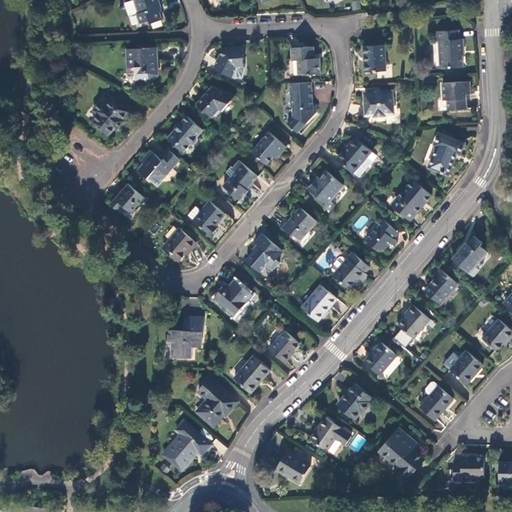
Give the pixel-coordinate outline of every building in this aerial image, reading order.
[(158,0),(135,0),(139,13),(137,14),(139,22),(149,20),(150,23),(161,19),(157,8),(161,7),(158,0)] [(351,2),(352,10),(360,9),(358,0),(351,2)] [(459,31),(435,32),(436,41),(440,41),(441,51),(439,51),(440,68),(462,67),(462,55),(463,55),(462,40),(459,39),(459,31)] [(386,71),(385,45),(364,46),(365,72),(386,71)] [(156,47),(126,49),(127,73),(135,73),(135,81),(148,81),(155,74),(154,61),(157,61),(156,47)] [(314,47),(292,48),(292,60),(297,60),(299,75),(321,74),(320,59),(315,58),(314,47)] [(244,67),(243,48),(225,48),(223,55),(221,54),(214,69),(232,77),(236,67),(244,67)] [(244,71),(244,67),(236,67),(232,77),(235,78),(239,71),(244,71)] [(470,81),(443,83),(443,100),(447,100),(447,110),(467,109),(466,94),(471,94),(470,81)] [(312,82),(290,83),(291,107),(292,107),(293,117),(287,123),(297,132),(316,112),(316,104),(312,104),(312,102),(311,102),(311,98),(313,98),(312,82)] [(235,95),(212,86),(197,104),(212,117),(218,109),(221,112),(235,95)] [(392,91),(364,93),(366,115),(374,115),(374,116),(384,116),(385,114),(393,113),(392,91)] [(128,112),(112,98),(106,104),(101,100),(93,110),(98,114),(92,121),(108,135),(114,128),(116,129),(124,120),(123,119),(128,112)] [(203,129),(187,116),(167,138),(173,143),(175,143),(178,145),(178,148),(183,152),(190,144),(193,144),(197,139),(197,137),(203,129)] [(286,147),(269,133),(252,152),(266,164),(277,152),(279,154),(286,147)] [(464,143),(439,133),(434,144),(437,146),(428,167),(448,175),(456,153),(460,154),(464,143)] [(353,172),(371,151),(355,138),(337,158),(353,172)] [(169,149),(161,158),(162,160),(164,158),(173,166),(180,159),(169,149)] [(167,176),(165,174),(173,166),(164,158),(162,160),(161,158),(151,150),(141,161),(143,163),(138,170),(158,187),(167,176)] [(257,176),(239,160),(233,167),(232,166),(226,172),(231,176),(223,186),(240,200),(248,191),(246,189),(257,176)] [(343,185),(327,171),(317,182),(315,181),(308,189),(326,203),(324,206),(328,210),(333,204),(329,201),(343,185)] [(413,179),(391,204),(410,220),(431,195),(413,179)] [(145,199),(128,184),(110,204),(117,210),(121,205),(132,214),(145,199)] [(224,214),(209,201),(201,211),(194,220),(210,235),(217,227),(215,225),(224,214)] [(188,216),(194,220),(201,211),(196,207),(188,216)] [(316,221),(300,207),(289,220),(286,218),(280,225),(293,237),(294,235),(300,240),(316,221)] [(378,226),(366,240),(377,250),(385,249),(390,243),(394,246),(397,242),(393,239),(398,233),(382,218),(376,225),(378,226)] [(196,243),(179,228),(164,246),(179,259),(188,248),(190,250),(196,243)] [(282,252),(262,234),(254,242),(259,246),(247,260),(260,271),(265,265),(272,270),(279,262),(276,259),(282,252)] [(474,267),(487,252),(480,246),(482,243),(474,237),(468,243),(467,242),(453,259),(466,271),(472,265),(474,267)] [(177,261),(179,259),(164,246),(162,248),(177,261)] [(369,267),(353,252),(346,260),(335,272),(333,275),(350,289),(359,278),(362,280),(367,275),(364,273),(369,267)] [(331,269),(335,272),(346,260),(342,257),(340,257),(331,267),(331,269)] [(439,304),(457,283),(440,268),(432,276),(435,280),(425,292),(439,304)] [(252,294),(234,280),(229,286),(224,291),(222,289),(214,297),(227,308),(230,304),(238,310),(252,294)] [(321,285),(302,306),(317,320),(337,298),(321,285)] [(233,316),(238,310),(230,304),(227,308),(225,309),(233,316)] [(413,338),(430,319),(413,305),(407,311),(409,313),(398,325),(413,338)] [(203,317),(184,316),(183,330),(168,330),(167,346),(171,346),(170,357),(191,358),(191,347),(200,347),(201,332),(202,332),(203,317)] [(511,331),(499,319),(482,338),(497,351),(507,339),(509,340),(511,336),(511,331)] [(285,331),(269,349),(284,362),(290,355),(289,355),(299,343),(285,331)] [(379,375),(396,355),(381,342),(364,361),(379,375)] [(483,365),(466,351),(450,369),(467,383),(483,365)] [(253,355),(233,378),(250,392),(270,369),(253,355)] [(238,401),(210,377),(209,378),(210,380),(200,391),(199,390),(197,391),(207,399),(196,412),(213,426),(224,414),(226,415),(238,401)] [(426,392),(430,396),(438,387),(434,382),(430,383),(425,389),(426,392)] [(372,399),(355,384),(346,393),(347,394),(338,405),(354,419),(359,413),(360,415),(372,402),(370,401),(372,399)] [(435,420),(453,399),(439,386),(438,387),(430,396),(420,407),(435,420)] [(326,450),(341,429),(325,418),(310,438),(326,450)] [(211,445),(183,420),(176,430),(180,434),(163,453),(181,470),(197,452),(202,456),(211,445)] [(418,444),(399,428),(379,451),(398,468),(395,471),(406,481),(425,460),(414,449),(418,444)] [(310,465),(287,451),(275,469),(299,484),(310,465)] [(484,477),(484,458),(462,457),(462,462),(454,462),(454,480),(462,480),(462,477),(484,477)] [(511,461),(499,461),(499,482),(511,482),(511,461)]
